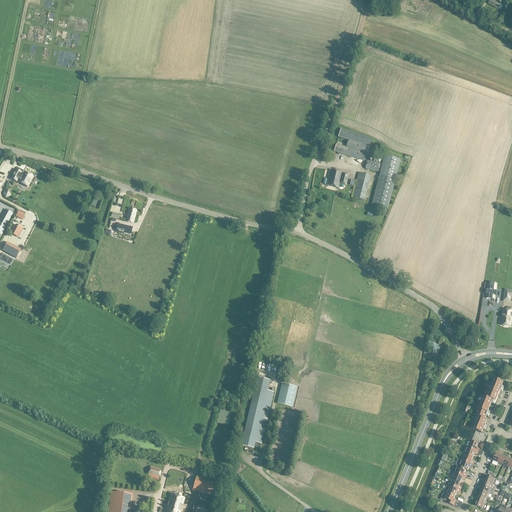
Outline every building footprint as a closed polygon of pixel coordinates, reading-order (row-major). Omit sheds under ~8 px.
[(491,0),(490,0),(488,4),(497,9),(501,1),(499,0),(496,0),(495,2),(491,0)] [(369,147),(372,139),(341,129),(338,138),(347,141),(349,141),(349,140),(369,147)] [(369,147),(349,140),(349,141),(346,148),(367,154),(369,147)] [(334,151),(365,161),(367,154),(346,148),(337,145),(334,151)] [(395,180),(400,160),(384,156),(379,176),(395,180)] [(367,161),(365,169),(378,172),(380,164),(367,161)] [(21,184),(25,186),(28,188),(34,178),(24,173),(23,175),(21,174),(22,173),(16,170),(11,179),(17,182),(18,181),(21,183),(21,184)] [(348,175),(342,174),(342,173),(331,171),(329,179),(328,178),(326,185),(338,188),(340,184),(346,185),(348,175)] [(359,173),(352,197),(364,200),(370,176),(359,173)] [(379,176),(372,205),(388,210),(395,180),(379,176)] [(0,239),(4,232),(3,232),(13,214),(5,209),(0,219),(0,239)] [(125,222),(133,224),(136,211),(129,209),(125,222)] [(116,230),(116,231),(131,234),(132,228),(118,224),(117,225),(116,230)] [(12,235),(18,238),(23,229),(16,225),(12,235)] [(20,250),(6,244),(3,251),(17,258),(20,250)] [(494,299),(495,288),(488,287),(487,298),(494,299)] [(511,289),(504,289),(502,301),(510,302),(511,295),(511,294),(511,289)] [(511,326),(511,318),(511,317),(511,307),(507,307),(507,309),(503,309),(501,325),(511,326)] [(241,447),(248,449),(248,451),(258,454),(259,451),(260,451),(261,444),(262,445),(265,431),(268,420),(267,420),(274,393),(268,391),(270,382),(257,378),(241,447)] [(483,429),(485,430),(487,426),(485,425),(486,420),(485,419),(486,416),(488,416),(490,412),(488,412),(489,407),(493,408),(493,406),(490,405),(491,403),(494,404),(498,396),(501,397),(502,395),(499,394),(499,393),(500,391),(502,392),(504,388),(502,387),(503,383),(504,384),(506,385),(507,382),(500,380),(500,381),(492,378),(484,397),(481,396),(475,411),(476,411),(475,415),(477,416),(475,420),(473,419),(472,424),(473,425),(471,429),(481,433),(483,429)] [(285,385),(280,405),(293,408),(297,388),(285,385)] [(466,446),(465,447),(478,453),(480,450),(477,449),(478,445),(477,445),(470,442),(468,447),(466,446)] [(478,453),(465,447),(465,448),(467,449),(465,455),(473,458),(474,455),(477,456),(478,453)] [(498,464),(501,456),(496,454),(493,462),(498,464)] [(473,458),(465,455),(462,460),(461,459),(460,460),(473,465),(474,463),(471,462),(473,458)] [(506,458),(503,466),(508,468),(511,460),(506,458)] [(473,465),(460,460),(460,462),(456,463),(458,467),(459,468),(466,470),(467,471),(469,468),(472,469),(473,465)] [(151,467),(148,477),(158,479),(161,469),(151,467)] [(459,468),(458,467),(455,472),(453,471),(453,472),(466,478),(467,475),(464,474),(466,470),(459,468)] [(454,475),(452,480),(460,483),(462,480),(465,481),(466,478),(453,472),(453,474),(454,475)] [(165,476),(164,481),(184,487),(186,481),(165,476)] [(197,476),(193,491),(214,496),(218,482),(197,476)] [(485,481),(493,485),(495,480),(487,476),(485,481)] [(448,484),(448,485),(461,491),(463,484),(460,483),(452,480),(450,485),(448,484)] [(493,485),(485,481),(483,486),(494,491),(495,489),(496,486),(493,485)] [(447,490),(446,492),(455,496),(457,493),(459,494),(461,491),(448,485),(446,489),(447,490)] [(483,486),(481,491),(489,495),(490,492),(493,493),(494,491),(483,486)] [(481,491),(479,496),(487,500),(490,501),(491,499),(488,497),(489,495),(481,491)] [(455,496),(446,492),(445,492),(444,495),(443,495),(441,500),(447,502),(446,503),(454,507),(457,501),(454,500),(455,496)] [(111,493),(108,511),(129,511),(132,496),(111,493)] [(171,495),(165,511),(180,511),(184,498),(171,495)] [(487,500),(479,496),(479,497),(478,497),(477,499),(478,499),(477,501),(485,505),(487,500)] [(485,505),(477,501),(475,507),(483,510),(486,511),(488,506),(485,505)]
